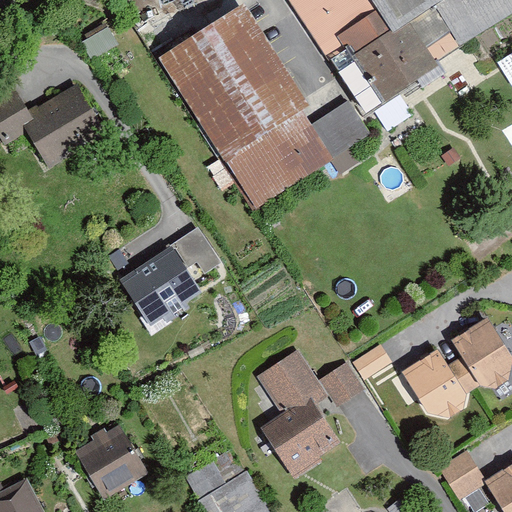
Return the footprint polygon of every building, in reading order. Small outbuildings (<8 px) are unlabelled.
[(511,0),(278,0),(343,98),(302,125),(293,111),(303,105),(235,2),(147,60),(247,211),(326,159),(338,177),(377,151),(370,140),(412,113),(403,100),(439,77),(432,65),(511,12),(511,0)] [(511,54),(493,67),(510,92),(511,90),(511,54)] [(18,105),(8,88),(0,92),(0,143),(19,132),(42,169),(105,132),(71,74),(18,105)] [(217,266),(193,227),(109,281),(139,328),(198,291),(192,282),(217,266)] [(431,351),(396,374),(422,414),(441,418),(454,410),(458,392),(472,383),(491,387),(504,379),(507,361),(480,320),(446,342),(456,358),(441,367),(431,351)] [(377,346),(351,364),(363,382),(389,364),(377,346)] [(298,353),(256,380),(277,412),(254,427),(285,476),(340,441),(317,405),(324,400),(330,409),(359,390),(344,366),(317,383),(298,353)] [(116,424),(66,453),(96,502),(145,473),(116,424)] [(272,511),(231,446),(180,477),(201,511),(272,511)] [(462,456),(438,472),(456,501),(481,485),(462,456)] [(511,511),(511,464),(481,485),(500,511),(511,511)] [(36,511),(21,483),(0,494),(0,511),(36,511)] [(407,511),(398,498),(381,508),(383,511),(427,511),(424,506),(413,511),(407,511)]
